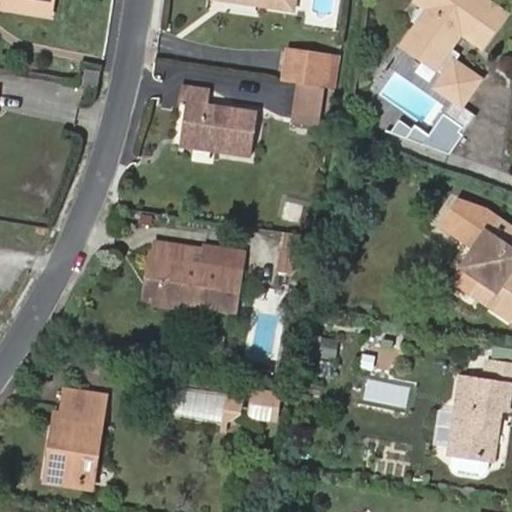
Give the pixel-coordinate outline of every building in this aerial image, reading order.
[(0,0),(0,3),(50,12),(52,0),(0,0)] [(262,0),(262,4),(295,9),(295,0),(262,0)] [(459,36),(481,52),(504,19),(477,0),(427,0),(421,10),(427,14),(401,51),(441,80),(444,76),(453,64),(456,59),(449,53),(459,36)] [(418,0),(415,5),(421,10),(427,0),(418,0)] [(298,80),(326,84),(331,53),(288,47),(283,78),(298,80)] [(79,81),(98,85),(102,66),(83,63),(79,81)] [(470,96),(479,83),(453,64),(444,76),(470,96)] [(460,111),(470,96),(444,76),(441,80),(433,92),(451,104),(460,111)] [(293,119),(320,123),(326,84),(298,80),(293,119)] [(222,150),(252,155),(260,109),(210,101),(212,86),(182,81),(180,98),(188,99),(183,135),(223,142),(222,150)] [(459,140),(473,121),(460,111),(451,104),(441,119),(459,132),(455,138),(459,140)] [(455,138),(459,132),(441,119),(426,140),(412,129),(409,133),(398,124),(389,137),(447,157),(459,140),(455,138)] [(183,135),(181,144),(222,150),(223,142),(183,135)] [(511,232),(486,214),(456,204),(440,230),(473,251),(479,255),(486,280),(472,302),(511,327),(511,325),(511,232)] [(313,240),(287,236),(285,252),(311,256),(313,240)] [(197,307),(236,313),(245,253),(205,246),(203,266),(193,265),(195,248),(156,242),(154,254),(153,259),(163,261),(157,302),(197,307)] [(473,251),(450,287),(472,302),(486,280),(479,255),(473,251)] [(282,273),(308,277),(311,256),(285,252),(282,273)] [(197,307),(157,302),(163,261),(153,259),(154,254),(150,253),(143,305),(196,313),(197,307)] [(315,360),(328,364),(332,344),(318,342),(315,360)] [(502,413),(509,415),(511,394),(511,369),(488,366),(485,387),(461,383),(450,458),(454,458),(453,470),(454,475),(479,480),(483,480),(486,477),(489,464),(493,464),(499,434),(492,433),(495,412),(502,413)] [(46,477),(91,485),(105,397),(65,391),(62,415),(58,441),(51,440),(46,477)] [(223,429),(235,431),(241,395),(227,392),(223,429)] [(249,414),(273,417),(276,397),(252,393),(249,414)] [(499,434),(502,413),(495,412),(492,433),(499,434)] [(62,415),(55,414),(51,440),(58,441),(62,415)]
